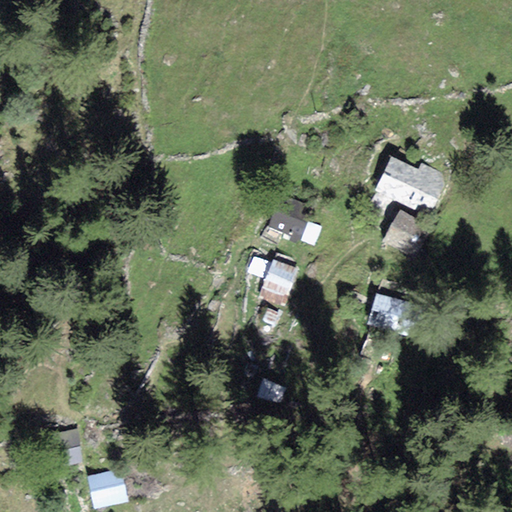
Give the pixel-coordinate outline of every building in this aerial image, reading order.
[(441,185),(398,161),(383,187),(426,211),(441,185)] [(328,221),(297,204),(286,224),(317,241),(328,221)] [(419,230),(399,220),(388,241),(408,252),(419,230)] [(302,275),(286,267),(272,296),(288,303),(302,275)] [(400,304),(379,296),(370,317),(391,325),(400,304)] [(79,436),(39,443),(44,471),(83,464),(79,436)] [(130,479),(88,490),(92,511),(112,511),(137,506),(130,479)]
